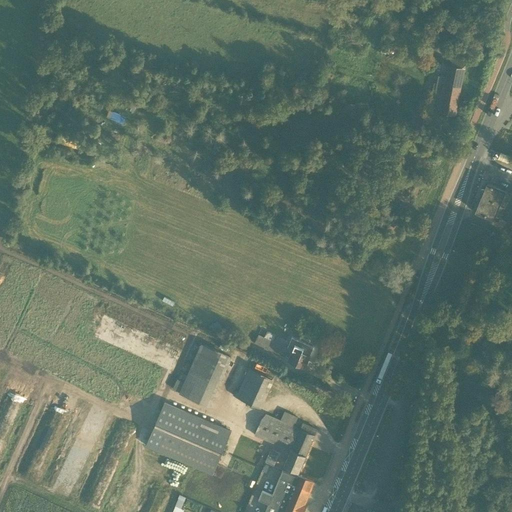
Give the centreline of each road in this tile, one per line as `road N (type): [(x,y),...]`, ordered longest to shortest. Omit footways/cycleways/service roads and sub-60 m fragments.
road 1 (primary): [(335,511),(411,328)]
road 2 (primary): [(411,328),(445,255),(474,156)]
road 3 (primary): [(474,156),(432,251),(411,328)]
